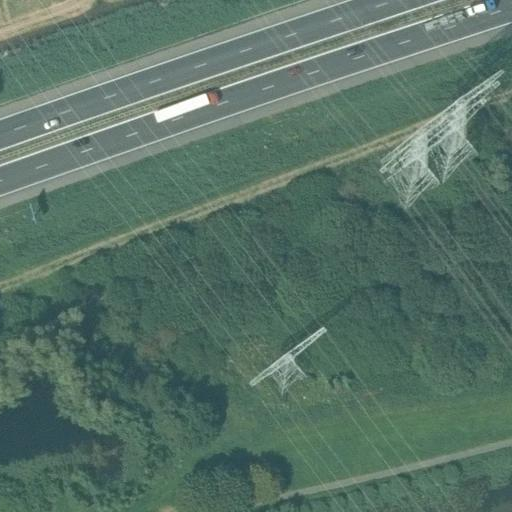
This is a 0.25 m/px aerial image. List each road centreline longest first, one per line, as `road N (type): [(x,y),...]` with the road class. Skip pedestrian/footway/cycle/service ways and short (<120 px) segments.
road 1 (motorway): [(0,181),(511,7)]
road 2 (motorway): [(396,0),(0,135)]
